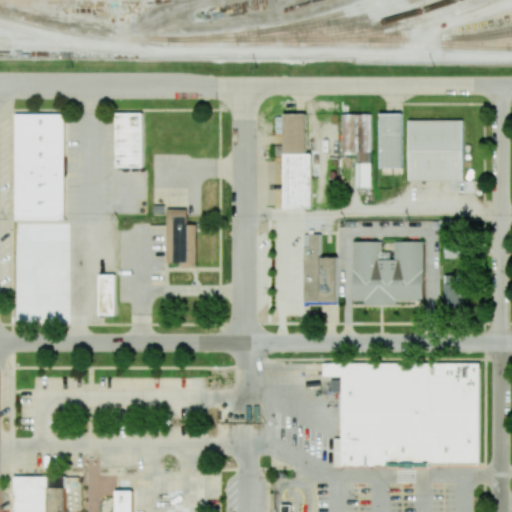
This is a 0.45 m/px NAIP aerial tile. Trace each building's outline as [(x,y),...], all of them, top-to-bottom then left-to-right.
[(143,167),(144,113),(116,113),(115,167),(143,167)] [(16,218),(16,114),(65,114),(65,218),(16,218)] [(356,187),(371,187),(371,114),(342,114),(342,152),(356,152),(356,187)] [(382,167),(381,114),(404,114),(404,167),(382,167)] [(410,120),(464,120),(464,181),(410,181),(410,120)] [(312,209),(285,209),(285,154),(312,154),(312,209)] [(187,216),(187,209),(167,209),(168,262),(175,262),(175,216),(187,216)] [(187,216),(187,224),(189,224),(189,262),(182,262),(175,262),(175,216),(187,216)] [(189,224),(197,224),(196,267),(182,267),(182,262),(189,262),(189,224)] [(338,257),(321,258),(321,234),(304,234),(304,302),(338,302),(338,257)] [(423,242),(393,242),(393,252),(381,252),(381,242),(353,242),(354,301),(364,301),(364,305),(396,305),(396,301),(423,301),(423,242)] [(445,258),(463,258),(463,242),(445,242),(445,258)] [(115,315),(115,274),(99,274),(99,315),(115,315)] [(445,308),(462,308),(462,275),(444,275),(445,308)] [(324,361),(480,361),(480,464),(342,464),(342,374),(324,374),(324,361)] [(17,476),(16,511),(67,511),(67,476),(17,476)] [(132,511),(133,490),(115,490),(115,511),(132,511)] [(281,511),(281,503),(290,504),(290,511),(281,511)]
